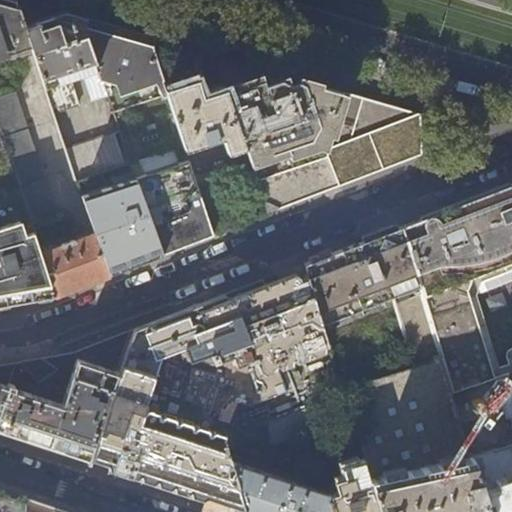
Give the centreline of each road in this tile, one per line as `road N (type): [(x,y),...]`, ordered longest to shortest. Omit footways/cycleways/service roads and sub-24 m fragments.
road 1 (residential): [(511,152),(53,329),(0,340)]
road 2 (primary): [(226,0),(511,84)]
road 3 (residential): [(0,467),(132,511)]
